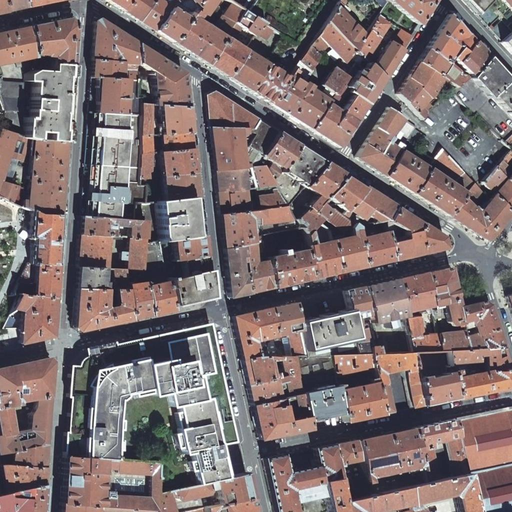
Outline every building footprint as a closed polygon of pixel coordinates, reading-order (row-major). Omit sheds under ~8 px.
[(0,0),(0,1),(2,12),(14,9),(24,7),(22,0),(0,0)] [(102,0),(110,4),(121,11),(128,0),(102,0)] [(152,0),(128,0),(121,11),(130,17),(137,22),(152,0)] [(152,31),(168,9),(161,4),(155,0),(152,0),(137,22),(146,27),(152,31)] [(178,0),(175,3),(168,9),(152,31),(162,37),(170,42),(199,0),(178,0)] [(167,0),(161,4),(168,9),(175,3),(172,0),(167,0)] [(199,0),(170,42),(188,54),(205,64),(242,11),(230,3),(216,24),(217,27),(221,30),(218,35),(194,20),(197,15),(201,17),(205,16),(216,0),(199,0)] [(294,43),(324,0),(224,0),(225,0),(230,3),(242,11),(263,23),(284,36),(294,43)] [(347,1),(345,0),(340,0),(337,6),(326,22),(353,50),(364,35),(344,14),(348,10),(343,5),(347,1)] [(433,0),(387,0),(387,1),(418,25),(426,11),(433,0)] [(461,0),(475,15),(487,4),(491,0),(461,0)] [(511,0),(500,0),(511,13),(511,0)] [(511,32),(487,4),(475,15),(489,30),(500,41),(499,42),(500,43),(501,42),(511,32)] [(378,14),(388,22),(394,14),(384,6),(382,8),(379,13),(378,14)] [(263,23),(242,11),(205,64),(217,72),(225,77),(243,51),(231,43),(240,27),(254,36),(263,23)] [(360,57),(363,60),(388,22),(378,14),(376,18),(372,24),(370,26),(368,29),(364,35),(353,50),(360,57)] [(487,56),(448,14),(436,32),(425,48),(446,63),(447,64),(450,58),(469,75),(486,56),(487,56)] [(27,27),(26,27),(32,55),(39,55),(38,58),(43,59),(43,57),(50,57),(49,65),(68,66),(69,66),(72,23),(67,18),(52,21),(27,26),(27,27)] [(122,35),(115,30),(111,28),(110,28),(97,19),(92,22),(92,25),(91,25),(91,37),(90,51),(89,60),(88,71),(88,77),(88,78),(135,80),(136,44),(123,35),(122,36),(122,35)] [(356,62),(360,57),(353,50),(326,22),(309,45),(286,78),(268,104),(290,118),(309,130),(339,86),(356,62)] [(284,36),(263,23),(254,36),(246,47),(254,52),(261,41),(275,49),(284,36)] [(414,30),(405,24),(400,30),(410,36),(414,30)] [(8,31),(0,32),(0,75),(0,73),(0,63),(15,61),(16,67),(27,65),(26,59),(33,57),(32,55),(26,27),(8,31)] [(395,35),(390,42),(401,50),(404,45),(410,36),(400,30),(395,35)] [(511,32),(501,42),(511,54),(511,32)] [(392,64),(401,50),(390,42),(389,41),(371,68),(382,79),(392,64)] [(184,89),(182,73),(168,64),(158,58),(136,44),(135,80),(135,98),(139,98),(139,104),(148,104),(157,105),(185,108),(185,107),(186,107),(184,89)] [(446,63),(425,48),(421,55),(416,62),(439,77),(446,63)] [(249,54),(243,51),(225,77),(237,85),(246,90),(264,64),(251,56),(252,54),(250,53),(249,54)] [(467,77),(488,99),(490,96),(490,97),(507,80),(496,68),(486,56),(469,75),(467,77)] [(377,86),(362,69),(356,62),(339,86),(346,91),(351,94),(366,104),(373,93),(377,86)] [(439,77),(416,62),(395,94),(420,119),(432,108),(425,101),(432,93),(439,83),(441,85),(450,84),(446,81),(439,77)] [(371,68),(366,63),(362,69),(377,86),(382,79),(371,68)] [(283,76),(264,64),(246,90),(265,102),(268,104),(286,78),(283,76)] [(32,71),(24,75),(23,81),(24,82),(31,82),(29,118),(24,117),(23,137),(63,142),(65,118),(68,66),(49,65),(49,72),(32,71)] [(454,70),(449,65),(448,68),(454,73),(446,81),(450,84),(455,87),(465,78),(462,75),(454,70)] [(488,99),(467,77),(469,75),(468,75),(465,78),(455,87),(450,92),(459,102),(468,112),(469,111),(472,115),(475,113),(488,99)] [(86,112),(139,115),(139,104),(139,98),(135,98),(135,80),(88,78),(87,98),(86,112)] [(0,79),(0,96),(23,97),(24,82),(23,81),(23,83),(1,82),(0,79)] [(490,97),(511,120),(511,84),(507,80),(490,97)] [(339,86),(309,130),(320,137),(325,140),(337,147),(347,132),(366,104),(351,94),(344,105),(343,103),(339,109),(340,110),(336,111),(332,108),(335,103),(339,101),(346,91),(339,86)] [(220,97),(210,91),(204,94),(207,128),(237,128),(251,129),(256,120),(243,112),(220,97)] [(23,97),(0,96),(0,101),(3,110),(23,111),(23,97)] [(475,113),(502,142),(511,133),(511,120),(490,97),(488,99),(475,113)] [(148,104),(139,104),(139,115),(138,137),(149,135),(148,104)] [(185,108),(157,105),(158,121),(155,121),(156,128),(159,127),(160,134),(188,131),(187,124),(188,124),(187,115),(186,108),(185,108)] [(373,128),(354,158),(370,168),(382,176),(399,151),(387,144),(385,142),(389,137),(394,130),(407,138),(412,131),(413,129),(414,127),(403,118),(386,108),(373,128)] [(81,183),(80,198),(79,211),(79,216),(132,219),(133,202),(142,203),(144,185),(136,185),(136,179),(137,154),(138,137),(139,115),(86,112),(83,148),(81,183)] [(251,129),(237,128),(240,168),(241,168),(251,167),(253,166),(260,155),(275,132),(264,125),(256,120),(251,129)] [(209,151),(212,171),(240,168),(237,128),(207,128),(208,128),(207,128),(209,151)] [(61,194),(62,167),(65,142),(63,142),(23,137),(0,129),(0,198),(29,211),(38,215),(59,216),(61,194)] [(407,138),(406,140),(419,149),(426,138),(413,129),(412,131),(407,138)] [(188,131),(160,134),(162,152),(190,149),(189,139),(188,131)] [(260,155),(271,163),(266,169),(267,174),(265,177),(271,182),(297,146),(284,138),(275,132),(260,155)] [(511,133),(502,142),(509,149),(511,145),(511,133)] [(149,135),(138,137),(137,154),(150,153),(149,135)] [(303,186),(323,162),(308,153),(297,146),(271,182),(274,186),(276,189),(286,206),(303,186)] [(460,170),(440,148),(436,155),(428,166),(430,167),(433,163),(449,176),(447,179),(449,181),(451,183),(449,184),(426,169),(410,193),(429,205),(445,215),(472,183),(460,170)] [(160,176),(193,173),(191,160),(190,149),(162,152),(158,152),(160,176)] [(511,187),(511,151),(510,150),(493,170),(511,187)] [(426,169),(399,151),(382,176),(398,186),(410,193),(426,169)] [(137,154),(136,179),(149,177),(150,153),(137,154)] [(331,168),(323,162),(303,186),(317,195),(308,206),(307,203),(304,206),(307,209),(296,219),(301,228),(303,235),(316,222),(319,219),(311,211),(318,203),(325,195),(343,175),(331,168)] [(253,166),(251,167),(257,188),(268,186),(274,186),(271,182),(265,177),(253,166)] [(240,168),(212,171),(213,183),(214,190),(214,192),(215,192),(244,189),(244,187),(241,168),(240,168)] [(511,187),(493,170),(481,184),(487,189),(489,187),(491,188),(493,190),(490,193),(492,195),(510,212),(511,209),(511,187)] [(193,173),(160,176),(163,201),(191,198),(195,197),(195,195),(193,173)] [(351,180),(343,175),(325,195),(328,198),(327,200),(328,202),(330,200),(343,212),(363,188),(351,180)] [(481,193),(472,183),(445,215),(466,229),(484,240),(487,240),(510,212),(492,195),(476,213),(474,212),(476,210),(473,207),(472,209),(468,206),(471,204),(481,193)] [(367,224),(388,219),(395,207),(384,201),(378,197),(378,196),(363,187),(363,188),(343,212),(339,215),(355,226),(367,224)] [(244,189),(215,192),(216,204),(217,214),(286,206),(276,189),(272,190),(274,195),(256,197),(257,202),(249,203),(249,208),(246,208),(244,189)] [(325,195),(318,203),(327,211),(330,208),(339,215),(343,212),(330,200),(328,202),(327,200),(328,198),(325,195)] [(156,241),(195,236),(193,217),(191,198),(163,201),(154,202),(158,239),(155,239),(156,241)] [(327,211),(318,203),(311,211),(319,219),(327,211)] [(217,214),(216,214),(218,232),(220,249),(240,244),(251,242),(248,224),(260,224),(260,225),(293,220),(286,206),(217,214)] [(399,210),(395,207),(388,219),(387,220),(387,221),(386,222),(385,225),(385,227),(385,228),(385,230),(385,233),(391,260),(417,254),(444,248),(441,237),(437,234),(399,210)] [(319,219),(316,222),(328,231),(329,235),(336,273),(352,269),(364,266),(358,238),(351,239),(345,241),(339,230),(348,228),(355,226),(339,215),(330,208),(327,211),(319,219)] [(38,215),(29,211),(28,218),(27,237),(29,239),(30,239),(29,249),(29,255),(28,264),(37,264),(56,265),(57,256),(57,246),(58,242),(59,224),(59,223),(59,220),(59,216),(38,215)] [(114,236),(142,238),(142,221),(132,219),(79,216),(78,216),(77,229),(77,234),(107,236),(114,236)] [(373,234),(358,238),(364,266),(372,265),(376,264),(391,260),(385,233),(385,230),(385,228),(385,227),(385,225),(386,222),(387,221),(387,220),(388,219),(367,224),(368,226),(371,226),(373,234)] [(316,222),(303,235),(306,244),(302,245),(303,250),(309,279),(324,275),(336,273),(329,235),(325,237),(327,244),(312,248),(311,243),(316,241),(316,239),(328,231),(316,222)] [(355,226),(348,228),(351,239),(358,238),(355,226)] [(107,236),(77,234),(77,237),(75,267),(100,268),(105,269),(106,246),(109,247),(109,244),(107,243),(107,236)] [(270,288),(289,283),(289,284),(300,281),(307,279),(309,279),(303,250),(284,253),(283,249),(278,250),(279,254),(277,255),(272,234),(261,236),(266,260),(270,288)] [(160,262),(201,256),(201,255),(202,255),(201,242),(200,235),(195,236),(156,241),(160,262)] [(142,238),(114,236),(113,243),(126,244),(125,258),(109,258),(108,269),(122,270),(130,270),(141,270),(141,265),(142,243),(142,238)] [(156,241),(142,243),(141,265),(160,262),(156,241)] [(251,242),(240,244),(246,294),(261,290),(270,288),(266,260),(261,261),(252,263),(251,242)] [(220,249),(221,264),(224,284),(226,298),(238,295),(246,294),(240,244),(220,249)] [(160,262),(169,305),(175,304),(188,302),(188,301),(195,299),(199,299),(205,288),(203,269),(201,256),(160,262)] [(169,305),(160,262),(141,265),(141,270),(147,315),(160,313),(169,311),(169,310),(170,310),(169,305)] [(17,283),(11,295),(16,295),(35,296),(53,297),(54,290),(55,275),(56,265),(37,264),(28,264),(26,263),(17,283)] [(75,267),(74,280),(73,288),(101,289),(100,276),(100,268),(75,267)] [(435,270),(424,273),(430,306),(438,304),(442,303),(455,300),(448,267),(435,270)] [(105,269),(100,268),(100,276),(112,276),(113,286),(110,286),(110,289),(125,289),(124,285),(122,270),(108,269),(105,269)] [(127,284),(124,285),(125,289),(130,319),(134,318),(143,316),(147,315),(141,270),(130,270),(131,281),(127,282),(127,284)] [(408,277),(395,279),(402,312),(430,306),(424,273),(419,274),(412,275),(408,276),(408,277)] [(371,323),(390,319),(403,316),(402,312),(395,279),(379,283),(363,287),(370,319),(371,323)] [(352,289),(343,291),(347,311),(353,338),(356,354),(368,354),(367,348),(369,347),(363,324),(358,325),(357,320),(355,317),(365,315),(366,320),(370,319),(363,287),(352,289)] [(105,325),(130,319),(125,289),(110,289),(101,289),(73,288),(72,300),(72,307),(71,328),(75,331),(105,325)] [(16,295),(11,308),(21,310),(20,328),(19,343),(35,340),(50,336),(52,318),(52,313),(53,313),(53,306),(54,297),(53,297),(35,296),(16,295)] [(455,300),(442,303),(446,322),(450,326),(457,324),(458,325),(460,325),(456,307),(457,307),(455,300)] [(466,351),(501,347),(493,324),(486,305),(480,301),(457,307),(456,307),(460,325),(461,331),(462,333),(463,336),(466,351)] [(279,305),(267,308),(273,336),(289,333),(289,335),(288,336),(291,356),(293,356),(304,355),(303,349),(297,322),(293,302),(279,305)] [(438,304),(430,306),(433,319),(439,318),(440,317),(438,304)] [(229,316),(235,343),(237,354),(239,359),(253,357),(256,357),(253,341),(273,336),(267,308),(247,313),(229,316)] [(297,322),(303,349),(353,338),(347,311),(297,322)] [(412,357),(439,354),(436,334),(431,334),(421,336),(418,318),(416,317),(407,318),(404,318),(411,352),(412,357)] [(122,343),(113,345),(112,342),(92,347),(90,347),(90,348),(84,349),(85,357),(76,367),(68,366),(68,374),(67,374),(66,390),(66,397),(69,397),(66,432),(63,432),(63,441),(61,457),(155,463),(153,493),(228,477),(225,460),(225,459),(221,442),(234,439),(230,423),(225,400),(214,350),(208,324),(188,328),(155,336),(128,341),(128,342),(122,343)] [(461,331),(436,334),(439,354),(446,353),(466,351),(463,336),(462,333),(461,331)] [(273,336),(253,341),(256,357),(276,356),(278,357),(273,336)] [(335,386),(329,355),(356,354),(353,338),(303,349),(304,355),(293,356),(296,372),(301,393),(335,386)] [(393,410),(386,377),(383,377),(382,373),(398,369),(403,379),(405,379),(406,381),(403,381),(408,408),(422,405),(416,378),(414,369),(412,357),(411,352),(390,353),(378,354),(376,345),(369,347),(367,348),(368,354),(371,371),(373,378),(374,382),(380,415),(391,412),(390,410),(393,410)] [(508,368),(504,356),(501,347),(466,351),(446,353),(455,399),(487,392),(511,387),(511,378),(511,375),(508,368)] [(439,354),(412,357),(414,369),(445,367),(446,373),(442,373),(442,375),(425,379),(425,376),(416,378),(422,405),(441,401),(455,399),(446,353),(439,354)] [(356,354),(329,355),(335,386),(340,413),(342,422),(343,422),(361,419),(379,415),(380,415),(374,382),(368,383),(340,389),(339,384),(341,384),(339,375),(368,369),(369,372),(371,371),(368,354),(356,354)] [(253,357),(239,359),(242,374),(244,384),(272,378),(276,377),(275,373),(271,374),(268,360),(277,359),(276,356),(256,357),(253,357)] [(291,356),(279,356),(282,372),(278,373),(278,376),(283,375),(296,372),(293,356),(291,356)] [(16,363),(0,367),(0,407),(6,406),(15,404),(15,402),(33,398),(46,396),(48,379),(48,375),(49,361),(45,357),(25,361),(16,363)] [(284,381),(287,396),(301,393),(296,372),(283,375),(284,381)] [(278,376),(276,377),(272,378),(273,384),(281,382),(284,381),(283,375),(278,376)] [(249,405),(277,398),(274,386),(273,384),(272,378),(244,384),(247,397),(249,405)] [(287,396),(284,381),(281,382),(281,385),(274,386),(277,398),(287,396)] [(301,393),(306,419),(340,413),(335,386),(301,393)] [(283,434),(308,429),(306,419),(301,393),(287,396),(277,398),(249,405),(253,425),(257,439),(283,434)] [(26,429),(11,432),(6,406),(0,407),(0,452),(43,444),(45,417),(46,396),(33,398),(32,406),(28,415),(26,429)] [(452,419),(464,475),(472,511),(511,511),(511,408),(510,407),(456,418),(452,419)] [(464,475),(452,419),(438,422),(418,426),(410,428),(422,483),(464,475)] [(422,483),(410,428),(380,434),(353,440),(358,460),(362,478),(365,495),(404,487),(422,483)] [(280,455),(261,458),(265,479),(269,494),(272,511),(292,511),(291,503),(322,496),(325,511),(340,511),(338,501),(336,488),(340,488),(335,464),(358,460),(353,440),(331,444),(311,448),(315,465),(316,466),(284,472),(280,455)] [(0,492),(40,484),(41,484),(41,474),(42,465),(42,453),(43,444),(0,452),(0,492)] [(59,502),(152,510),(153,493),(155,463),(61,457),(60,482),(59,502)] [(228,477),(153,493),(152,510),(151,511),(185,511),(201,508),(249,498),(249,497),(247,484),(244,473),(228,477)] [(472,511),(464,475),(422,483),(404,487),(408,503),(409,507),(409,511),(472,511)] [(351,480),(349,483),(352,498),(365,495),(362,478),(351,480)] [(38,511),(39,501),(40,484),(0,492),(0,510),(5,509),(5,511),(38,511)] [(352,498),(338,501),(340,511),(409,511),(409,507),(402,509),(403,511),(400,511),(367,511),(395,506),(401,504),(408,503),(404,487),(365,495),(352,498)] [(249,498),(201,508),(202,511),(204,511),(210,511),(252,511),(251,506),(250,498),(249,498)] [(151,511),(152,510),(59,502),(58,511),(151,511)]
